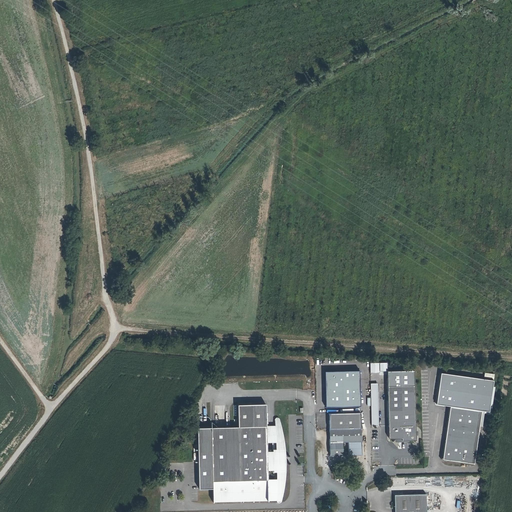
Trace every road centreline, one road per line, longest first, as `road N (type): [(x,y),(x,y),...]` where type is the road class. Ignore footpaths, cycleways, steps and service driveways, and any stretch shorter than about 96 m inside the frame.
road 1 (track): [(50,410),(114,332),(51,0)]
road 2 (track): [(114,329),(511,355)]
